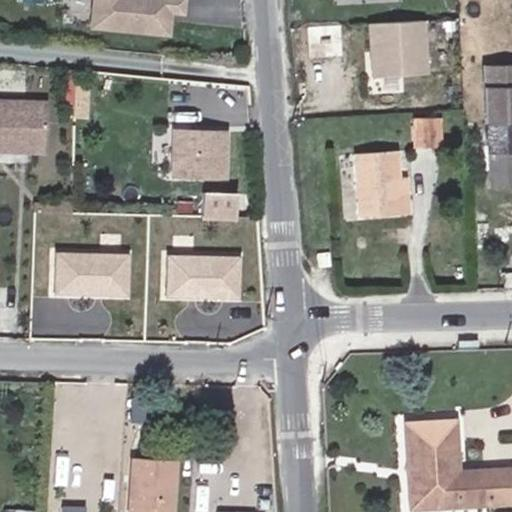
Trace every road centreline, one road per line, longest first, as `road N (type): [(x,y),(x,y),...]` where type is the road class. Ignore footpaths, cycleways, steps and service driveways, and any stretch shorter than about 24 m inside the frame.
road 1 (residential): [(289,319),(264,0)]
road 2 (residential): [(0,354),(293,366)]
road 3 (residential): [(289,319),(511,314)]
road 4 (residential): [(299,511),(293,366)]
